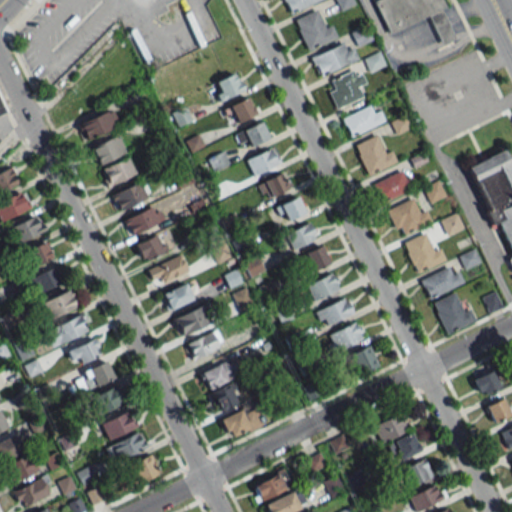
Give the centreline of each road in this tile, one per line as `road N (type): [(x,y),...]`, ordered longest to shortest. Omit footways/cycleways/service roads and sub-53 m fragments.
road 1 (residential): [(218,511),(0,66)]
road 2 (residential): [(135,511),(511,324)]
road 3 (residential): [(421,370),(239,0)]
road 4 (residential): [(489,511),(421,370)]
